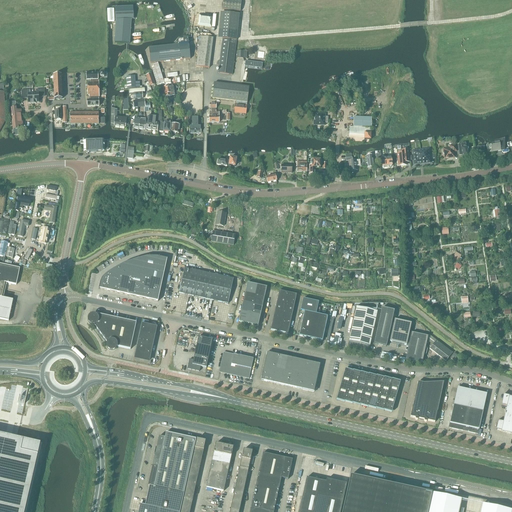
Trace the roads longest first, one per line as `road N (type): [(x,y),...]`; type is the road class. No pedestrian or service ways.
road 1 (unclassified): [(64,263),(129,238),(170,235),(330,293),(399,297),(462,345),(511,367)]
road 2 (tertiary): [(511,168),(261,194),(84,165)]
road 3 (unclassified): [(511,383),(174,319)]
road 4 (secondary): [(511,461),(200,392)]
road 5 (unclassified): [(511,494),(243,437)]
road 6 (track): [(239,39),(511,11)]
road 7 (unknown): [(85,299),(84,324),(109,356),(140,361),(168,348)]
